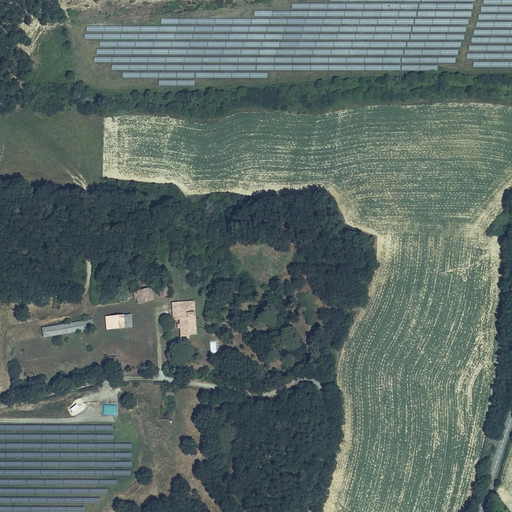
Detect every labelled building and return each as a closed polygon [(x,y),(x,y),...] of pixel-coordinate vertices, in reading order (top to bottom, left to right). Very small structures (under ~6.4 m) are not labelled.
[(148,275),(130,280),(137,304),(155,299),(148,275)] [(167,286),(158,288),(160,297),(169,295),(167,286)] [(171,319),(179,318),(181,338),(196,337),(195,301),(171,303),(171,319)] [(126,327),(124,314),(106,316),(108,329),(126,327)] [(92,329),(91,319),(43,327),(45,337),(92,329)] [(75,402),(70,409),(74,412),(79,405),(75,402)] [(103,404),(103,414),(116,415),(117,405),(103,404)]
